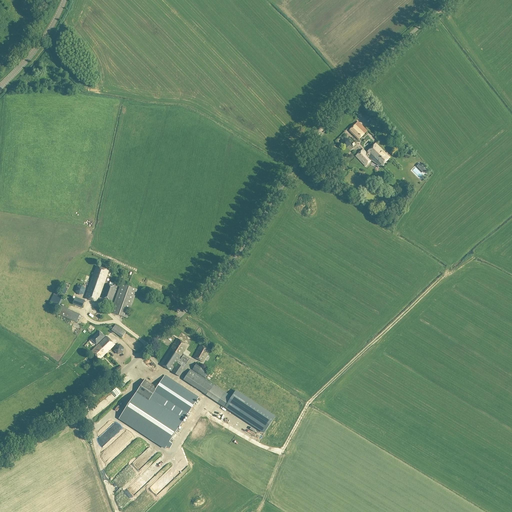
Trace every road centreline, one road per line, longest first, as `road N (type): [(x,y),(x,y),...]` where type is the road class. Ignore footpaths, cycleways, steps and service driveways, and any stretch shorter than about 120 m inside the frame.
road 1 (unclassified): [(0,457),(86,400),(169,329),(236,256),(333,110),(451,0)]
road 2 (track): [(202,413),(279,451),(309,401),(473,257)]
